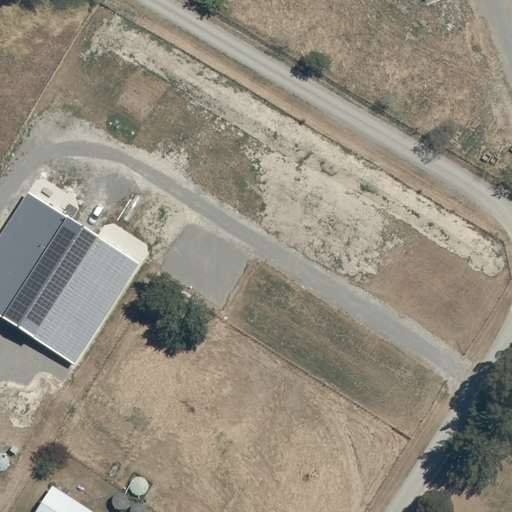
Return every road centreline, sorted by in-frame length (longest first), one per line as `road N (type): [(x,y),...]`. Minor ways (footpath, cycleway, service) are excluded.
road 1 (unclassified): [(148,0),(511,218)]
road 2 (unclassified): [(511,333),(396,511)]
